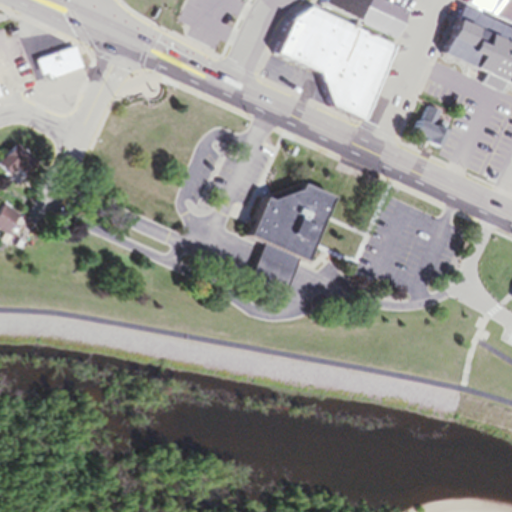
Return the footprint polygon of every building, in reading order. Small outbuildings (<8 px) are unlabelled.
[(359,0),(355,0),(345,27),(390,44),(401,17),(359,0)] [(511,0),(455,0),(445,26),(441,24),(427,59),(457,71),(455,76),(511,98),(511,0)] [(289,19),(271,55),(315,75),(326,102),(358,117),(390,41),(306,3),(289,19)] [(79,77),(77,57),(40,61),(41,81),(79,77)] [(434,119),(412,110),(399,141),(431,153),(438,136),(428,132),(434,119)] [(39,169),(16,149),(0,167),(0,172),(20,190),(39,169)] [(272,196),(255,232),(267,237),(249,273),(282,289),(300,254),(309,259),(339,195),(310,181),(306,189),(272,196)] [(0,218),(0,236),(11,245),(24,227),(5,212),(0,218)] [(511,311),(511,283),(502,308),(511,311)]
